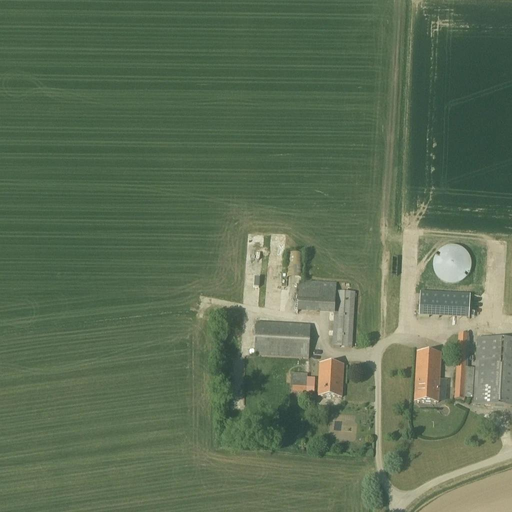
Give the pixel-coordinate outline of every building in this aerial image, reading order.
[(434,261),(433,266),(434,271),(436,276),(439,280),(443,283),(448,285),(454,285),(459,284),(463,282),(467,278),(470,273),(471,268),(471,263),(469,258),(467,254),(463,250),(458,248),(453,247),(448,247),(443,249),(439,252),(436,256),(434,261)] [(287,277),(301,277),(301,253),(287,253),(287,277)] [(255,267),(260,268),(264,256),(259,254),(255,267)] [(297,314),(334,317),(332,348),(352,349),(355,294),(336,293),(336,284),(299,282),(297,314)] [(420,293),(419,319),(469,321),(470,296),(420,293)] [(310,326),(256,324),(254,358),(309,360),(310,326)] [(466,369),(468,342),(468,336),(458,335),(457,361),(453,361),(453,366),(456,367),(454,401),(464,402),(465,399),(473,400),(473,407),(511,408),(511,341),(477,339),(475,369),(466,369)] [(438,404),(441,355),(417,354),(414,403),(438,404)] [(319,365),(317,398),(342,399),(343,367),(319,365)] [(307,375),(291,374),(290,388),(293,388),(292,393),(306,393),(307,375)]
